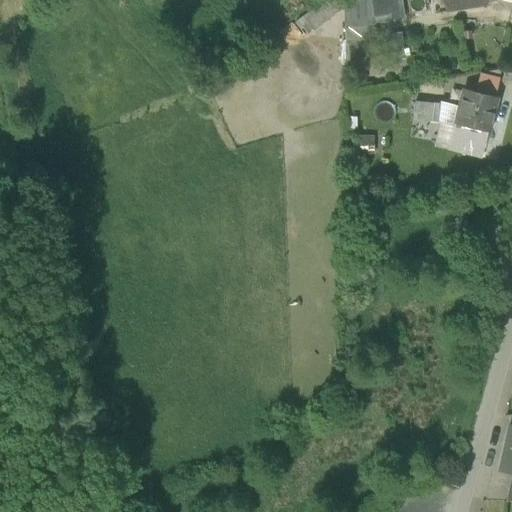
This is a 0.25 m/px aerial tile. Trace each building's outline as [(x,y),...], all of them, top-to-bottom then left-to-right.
[(342,9),(335,0),(325,0),(297,22),(308,35),(342,9)] [(373,24),(375,24),(371,0),(358,0),(345,2),(345,29),(373,24)] [(401,0),(371,0),(375,24),(405,19),(401,0)] [(486,0),(451,0),(445,1),(447,13),(487,6),(487,4),(486,0)] [(373,24),(345,29),(345,41),(373,41),(373,24)] [(405,60),(401,33),(388,35),(392,62),(405,60)] [(475,94),(494,98),(499,78),(479,74),(475,94)] [(448,154),(481,161),(487,132),(494,98),(475,94),(461,91),(458,107),(454,124),(454,125),(449,150),(448,154)] [(458,107),(441,105),(415,102),(413,119),(439,122),(454,124),(458,107)] [(454,125),(454,124),(439,122),(434,147),(449,150),(454,125)] [(374,155),(373,136),(360,136),(360,156),(374,155)] [(511,474),(511,473),(511,426),(509,426),(499,471),(511,474)]
